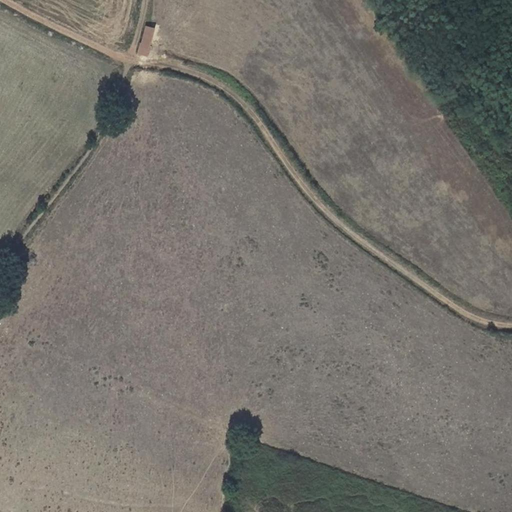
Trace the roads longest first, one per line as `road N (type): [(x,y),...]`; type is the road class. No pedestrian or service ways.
road 1 (track): [(144,0),(127,60),(169,62),(212,80),(334,219),(454,307),(511,328)]
road 2 (track): [(127,60),(7,0)]
